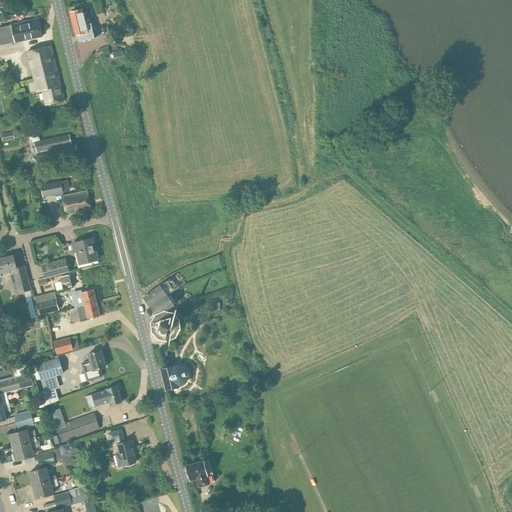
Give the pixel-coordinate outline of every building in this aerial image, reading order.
[(70,12),(71,16),(76,35),(77,35),(78,42),(94,38),(91,23),(84,25),(80,10),(70,12)] [(28,20),(11,25),(0,27),(0,40),(1,45),(16,42),(32,39),(42,37),(38,18),(28,20)] [(28,51),(38,92),(42,91),(46,105),(64,100),(51,45),(28,51)] [(113,50),(114,57),(123,56),(122,48),(113,50)] [(1,134),(2,141),(15,139),(13,132),(1,134)] [(37,154),(35,156),(38,158),(36,161),(39,163),(50,161),(51,161),(68,157),(77,155),(75,145),(72,145),(69,135),(54,138),(45,140),(35,142),(37,151),(38,154),(37,154)] [(28,180),(28,184),(30,186),(34,186),(36,184),(36,180),(34,178),(31,178),(28,180)] [(41,184),(43,197),(63,193),(60,181),(41,184)] [(88,191),(62,196),(66,214),(91,209),(88,191)] [(77,264),(88,262),(98,259),(92,238),(72,243),(75,253),(77,264)] [(12,274),(17,293),(31,289),(27,273),(25,266),(16,268),(13,255),(0,258),(0,272),(1,277),(12,274)] [(43,265),(46,278),(69,272),(66,259),(43,265)] [(69,287),(76,285),(73,275),(60,278),(62,284),(68,283),(69,287)] [(40,283),(45,298),(54,296),(50,280),(40,283)] [(149,306),(166,293),(161,285),(143,297),(149,306)] [(86,305),(100,302),(98,293),(95,294),(93,289),(75,293),(76,301),(84,299),(86,305)] [(29,291),(36,317),(40,316),(33,290),(29,291)] [(157,317),(165,311),(174,305),(166,293),(149,306),(157,317)] [(56,299),(37,303),(40,315),(58,310),(56,299)] [(77,307),(80,320),(89,318),(100,315),(98,310),(102,309),(100,302),(86,305),(77,307)] [(167,333),(169,333),(170,332),(171,331),(172,330),(173,329),(173,328),(173,326),(173,325),(173,324),(173,322),(172,321),(171,320),(170,319),(169,319),(168,318),(167,318),(165,318),(164,318),(163,318),(161,319),(160,320),(160,321),(159,322),(158,323),(158,324),(158,325),(158,327),(158,328),(159,329),(159,330),(160,331),(161,332),(162,333),(164,333),(165,333),(166,333),(167,333)] [(73,350),(73,348),(79,346),(76,337),(70,339),(70,338),(53,342),(57,355),(73,350)] [(87,381),(102,376),(99,368),(106,366),(101,350),(88,354),(90,361),(82,363),(87,381)] [(45,392),(60,388),(56,375),(63,373),(58,358),(37,364),(45,392)] [(160,369),(166,390),(179,387),(184,385),(186,383),(188,380),(188,378),(189,375),(188,373),(187,370),(185,368),(183,366),(181,365),(177,364),(173,365),(160,369)] [(0,371),(0,381),(13,378),(13,377),(25,374),(22,365),(0,371)] [(34,385),(31,374),(0,382),(0,406),(9,404),(6,393),(34,385)] [(106,389),(106,390),(92,394),(95,405),(110,401),(111,405),(122,402),(117,386),(106,389)] [(50,407),(55,421),(63,441),(100,429),(95,414),(72,421),(66,401),(50,407)] [(0,406),(0,420),(5,419),(3,413),(10,411),(9,404),(0,406)] [(14,415),(16,423),(32,418),(30,411),(14,415)] [(32,418),(16,423),(18,428),(34,424),(32,418)] [(10,434),(13,447),(30,443),(37,441),(35,436),(29,438),(27,430),(10,434)] [(116,439),(119,452),(115,453),(118,467),(122,466),(122,465),(136,462),(133,453),(135,453),(132,440),(125,442),(124,441),(121,430),(108,433),(110,441),(116,439)] [(51,437),(44,439),(46,445),(53,444),(51,437)] [(30,443),(13,447),(17,460),(33,456),(32,449),(40,447),(39,441),(37,441),(30,443)] [(79,441),(53,447),(52,452),(53,457),(54,459),(61,457),(61,456),(64,455),(64,456),(82,451),(79,441)] [(52,452),(36,456),(38,461),(53,457),(52,452)] [(55,463),(54,459),(53,457),(38,461),(39,467),(55,463)] [(190,480),(197,478),(199,486),(201,485),(201,486),(207,485),(207,484),(208,483),(203,462),(187,466),(189,473),(188,474),(188,477),(190,478),(190,480)] [(56,479),(56,475),(48,477),(46,468),(30,472),(33,485),(56,479)] [(58,485),(56,479),(33,485),(36,498),(53,494),(51,487),(56,486),(58,485)] [(53,496),(55,502),(86,494),(81,487),(70,490),(67,493),(53,496)] [(57,509),(72,504),(90,500),(87,494),(86,494),(55,502),(57,509)] [(84,501),(86,511),(96,511),(93,499),(84,501)]
